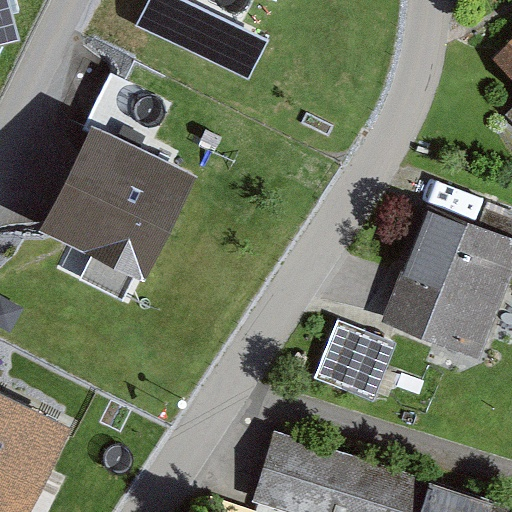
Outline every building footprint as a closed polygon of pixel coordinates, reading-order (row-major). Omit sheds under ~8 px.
[(190,179),(96,133),(46,234),(141,280),(190,179)] [(483,279),(494,283),(510,242),(501,239),(507,222),(479,211),(472,227),(425,209),(406,256),(417,260),(394,321),(457,346),(457,344),(483,279)] [(396,346),(340,322),(317,377),(373,400),(396,346)] [(0,511),(25,511),(66,433),(0,399),(0,511)] [(495,511),(498,504),(270,433),(251,496),(300,511),(315,511),(316,510),(323,511),(495,511)]
